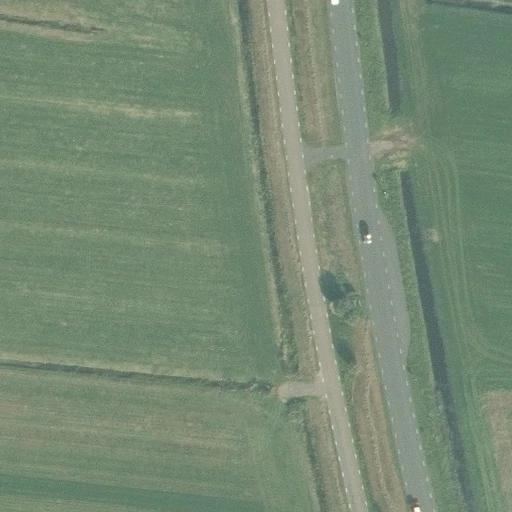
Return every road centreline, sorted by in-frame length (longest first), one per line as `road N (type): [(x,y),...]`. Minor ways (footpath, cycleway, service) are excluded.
road 1 (unclassified): [(358,511),(313,296),(274,0)]
road 2 (primary): [(422,511),(374,266),(339,0)]
